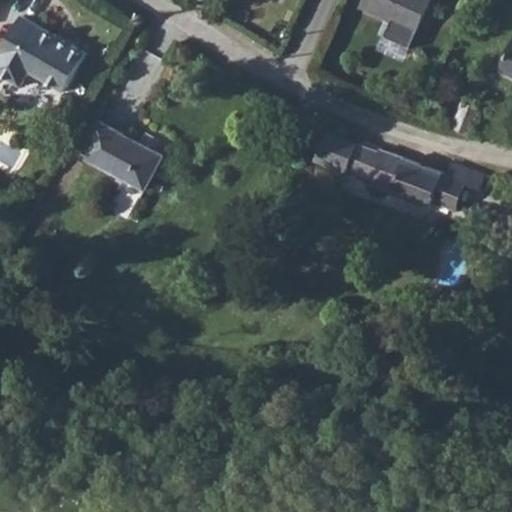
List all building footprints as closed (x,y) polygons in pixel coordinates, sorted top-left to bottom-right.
[(362,0),(360,4),(391,19),(384,35),(410,47),(432,0),(362,0)] [(0,54),(1,55),(0,56),(0,76),(18,87),(27,71),(65,94),(87,56),(20,16),(0,49),(0,54)] [(511,49),(503,69),(511,73),(511,49)] [(464,102),(456,129),(470,133),(478,107),(464,102)] [(85,155),(127,178),(147,189),(166,155),(103,121),(85,155)] [(379,153),(328,132),(316,160),(368,180),(367,183),(431,208),(434,201),(457,211),(467,184),(481,189),(486,174),(483,174),(453,162),(449,175),(381,149),(379,153)] [(491,336),(501,341),(511,322),(500,317),(491,336)] [(511,322),(501,341),(511,346),(511,322)]
